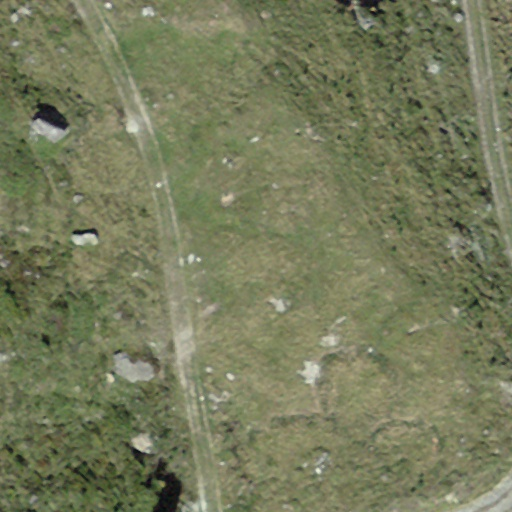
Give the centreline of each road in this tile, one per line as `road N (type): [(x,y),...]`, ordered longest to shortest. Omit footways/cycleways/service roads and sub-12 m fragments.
road 1 (track): [(79,0),(117,76),(186,353),(212,511)]
road 2 (track): [(511,239),(471,62),(465,0)]
